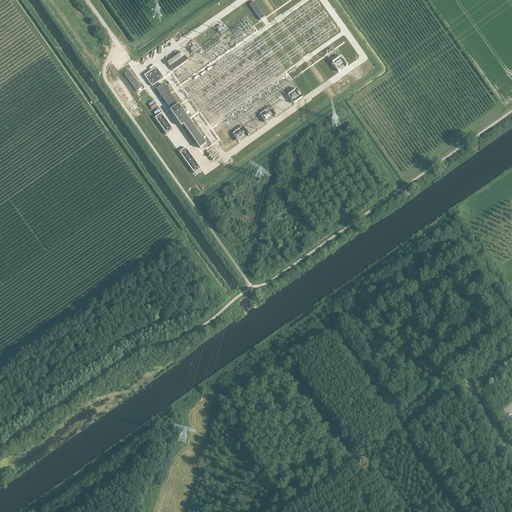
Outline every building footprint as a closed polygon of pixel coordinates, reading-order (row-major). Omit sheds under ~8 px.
[(255,2),(250,5),(260,20),(265,17),(255,2)] [(214,30),(217,34),(223,29),(220,25),(214,30)] [(194,45),(188,49),(191,54),(197,50),(194,45)] [(182,52),(167,63),(173,71),(188,61),(182,52)] [(156,68),(144,76),(151,87),(164,78),(156,68)] [(309,92),(315,88),(309,80),(304,83),(309,92)] [(206,145),(179,105),(170,111),(181,127),(183,125),(200,149),(206,145)] [(262,116),(264,119),(271,115),(268,111),(262,116)] [(161,114),(155,118),(166,135),(173,131),(161,114)] [(231,132),(234,140),(246,135),(242,127),(231,132)] [(186,148),(179,152),(194,173),(201,169),(186,148)]
